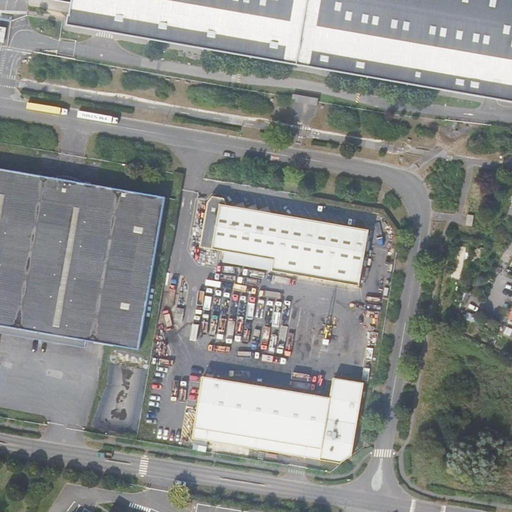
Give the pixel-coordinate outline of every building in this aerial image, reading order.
[(511,0),(72,0),(70,15),(68,25),(80,27),(145,38),(221,52),(310,67),(386,80),(457,92),(511,101),(511,0)] [(294,94),(292,101),(318,105),(319,99),(294,94)] [(51,177),(0,167),(0,325),(88,340),(140,349),(166,197),(83,182),(51,177)] [(208,202),(201,247),(227,251),(274,259),(273,270),(272,271),(360,287),(370,231),(283,215),(271,213),(258,211),(246,208),(234,206),(228,205),(225,198),(213,196),(208,202)] [(274,259),(227,251),(225,262),(273,270),(274,259)] [(88,340),(0,325),(0,332),(86,348),(88,340)] [(511,329),(504,326),(501,333),(511,338),(511,329)] [(194,438),(320,459),(342,463),(353,455),(364,383),(334,377),(330,397),(215,377),(208,376),(205,376),(194,438)]
